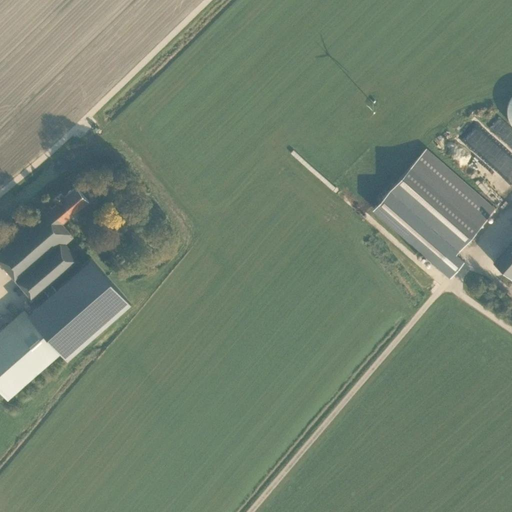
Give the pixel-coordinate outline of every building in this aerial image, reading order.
[(471,122),(479,130),(485,125),(477,116),(471,122)] [(495,208),(426,147),(386,193),(455,253),(495,208)] [(88,201),(76,186),(64,196),(61,193),(54,199),(57,203),(52,206),(50,204),(46,208),(45,206),(40,211),(0,245),(0,261),(36,302),(47,293),(54,286),(82,263),(66,244),(74,237),(62,223),(88,201)] [(455,253),(386,193),(373,208),(450,275),(463,260),(455,253)] [(511,278),(511,239),(504,248),(493,261),(511,278)] [(66,356),(129,300),(122,292),(119,288),(91,257),(56,288),(54,286),(47,293),(48,294),(28,312),(0,336),(0,385),(9,396),(61,350),(61,351),(66,356)]
